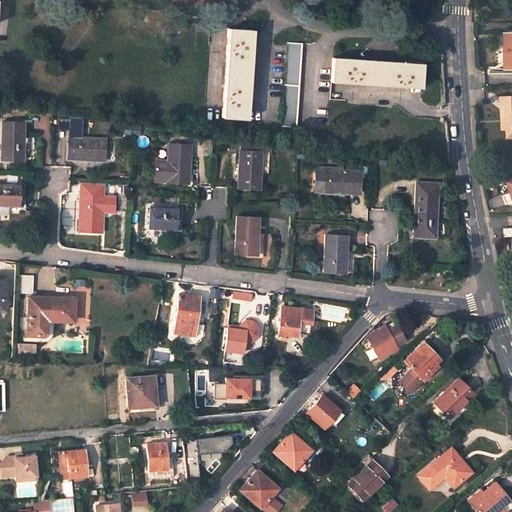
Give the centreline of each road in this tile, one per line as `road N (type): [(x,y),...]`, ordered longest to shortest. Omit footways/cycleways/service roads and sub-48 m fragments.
road 1 (residential): [(387,301),(0,249)]
road 2 (residential): [(0,441),(278,421)]
road 3 (tertiary): [(489,305),(456,30)]
road 4 (residential): [(456,30),(360,34),(310,25),(275,0)]
road 5 (residential): [(387,301),(278,421)]
road 6 (unknown): [(342,94),(397,99),(429,114),(463,113)]
